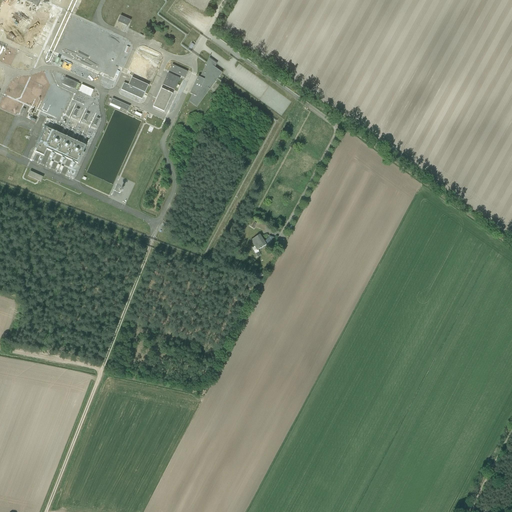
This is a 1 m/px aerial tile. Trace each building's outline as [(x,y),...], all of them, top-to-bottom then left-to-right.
[(40,0),(24,0),(24,1),(21,0),(20,0),(18,4),(17,4),(17,1),(13,1),(13,3),(10,7),(13,9),(15,8),(20,10),(18,14),(14,13),(12,18),(10,17),(11,15),(7,15),(7,17),(5,21),(8,23),(8,22),(13,24),(27,30),(32,19),(34,19),(36,15),(35,14),(40,0)] [(120,16),(118,22),(128,27),(130,20),(120,16)] [(0,60),(11,66),(18,50),(0,42),(0,60)] [(145,77),(156,52),(143,47),(132,72),(145,77)] [(210,56),(207,62),(200,78),(198,77),(190,94),(192,95),(187,106),(189,102),(196,108),(209,90),(210,90),(218,78),(222,73),(215,68),(217,64),(209,58),(210,56)] [(169,71),(184,78),(187,72),(172,65),(169,71)] [(180,79),(168,74),(163,85),(174,90),(176,88),(178,88),(179,86),(177,85),(180,79)] [(62,84),(75,90),(78,84),(65,78),(62,84)] [(148,86),(132,78),(128,85),(124,83),(121,90),(142,100),(148,86)] [(81,85),(79,91),(91,97),(93,91),(81,85)] [(153,107),(164,112),(172,94),(161,89),(153,107)] [(112,99),(110,104),(109,106),(119,110),(120,108),(127,112),(130,107),(112,99)] [(85,120),(90,122),(94,113),(88,111),(85,120)] [(78,164),(86,146),(47,128),(36,153),(44,156),(47,150),(78,164)] [(28,176),(41,182),(43,178),(30,172),(28,176)] [(248,226),(254,229),(257,224),(252,221),(248,226)] [(259,235),(251,240),(255,246),(251,248),(254,252),(258,250),(266,245),(259,235)]
